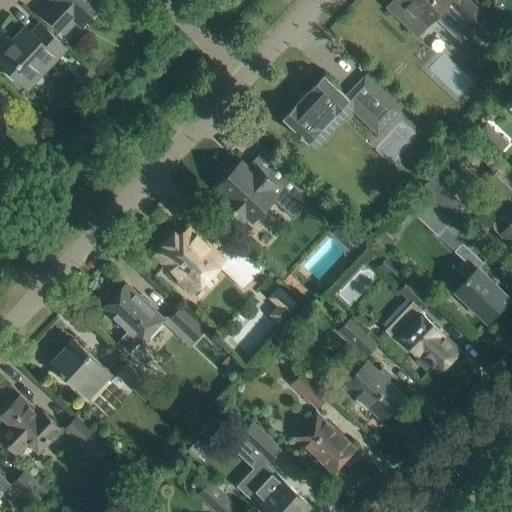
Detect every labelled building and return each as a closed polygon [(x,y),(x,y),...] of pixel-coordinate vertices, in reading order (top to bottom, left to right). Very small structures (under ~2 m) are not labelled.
[(104,1),(102,0),(51,0),(41,11),(64,33),(76,20),(81,25),(104,1)] [(394,0),(388,7),(402,21),(418,35),(436,16),(462,40),(460,42),(461,43),(485,17),(466,0),(394,0)] [(66,47),(56,38),(42,24),(33,33),(27,27),(8,47),(5,44),(0,48),(0,62),(27,88),(28,87),(26,86),(44,66),(46,68),(66,47)] [(324,74),(283,118),(297,132),(308,142),(350,96),(385,129),(402,111),(400,110),(405,106),(383,85),(382,86),(368,72),(346,95),(324,74)] [(101,81),(93,89),(103,99),(111,90),(101,81)] [(0,117),(6,123),(18,109),(0,91),(0,117)] [(486,123),(474,136),(495,156),(507,144),(486,123)] [(228,205),(214,220),(222,227),(229,220),(233,223),(239,223),(243,219),(244,220),(248,215),(253,219),(273,198),(281,190),(301,209),(307,202),(317,212),(322,206),(312,197),(309,193),(292,177),(278,164),(267,175),(257,166),(252,171),(247,167),(241,161),(229,175),(225,174),(221,179),(221,183),(218,186),(228,196),(224,201),(228,205)] [(488,179),(507,198),(511,193),(511,175),(501,165),(488,179)] [(437,171),(422,187),(442,207),(458,190),(437,171)] [(423,193),(409,209),(438,236),(454,251),(465,261),(457,269),(467,278),(456,290),(473,307),(488,321),(510,298),(495,284),(478,267),(483,261),(463,243),(469,236),(451,219),(423,193)] [(511,220),(511,221),(505,216),(500,216),(493,223),(494,228),(500,233),(511,244),(511,220)] [(357,235),(338,219),(328,230),(345,247),(357,235)] [(165,244),(154,255),(181,280),(182,279),(181,279),(187,272),(201,285),(200,285),(201,286),(219,266),(225,260),(250,284),(265,267),(233,238),(219,253),(211,245),(190,225),(180,236),(175,232),(164,243),(165,244)] [(398,243),(387,233),(379,242),(390,252),(398,243)] [(399,262),(392,270),(405,282),(400,288),(413,299),(423,308),(434,297),(411,277),(414,274),(399,262)] [(128,330),(117,343),(144,368),(153,357),(146,350),(146,344),(143,341),(163,319),(126,284),(104,307),(128,330)] [(280,285),(268,298),(277,306),(288,317),(300,305),(280,285)] [(441,333),(442,332),(422,313),(425,310),(423,308),(413,299),(385,330),(398,342),(401,338),(420,355),(421,354),(439,371),(459,350),(441,333)] [(171,315),(196,339),(207,328),(181,303),(171,315)] [(351,317),(339,329),(367,355),(378,343),(351,317)] [(64,373),(70,379),(89,398),(111,374),(74,339),(52,362),(58,368),(57,369),(63,374),(64,373)] [(157,387),(128,360),(117,372),(145,399),(157,387)] [(405,396),(367,360),(345,383),(383,419),(405,396)] [(329,395),(303,370),(291,382),(317,407),(329,395)] [(0,436),(17,453),(28,442),(39,451),(61,428),(44,412),(41,415),(20,395),(1,416),(10,424),(0,435),(0,436)] [(355,448),(317,413),(295,436),(333,472),(355,448)] [(107,444),(76,415),(65,428),(96,457),(96,456),(101,461),(109,453),(103,448),(107,444)] [(252,421),(240,434),(270,461),(282,449),(252,421)] [(262,460),(238,485),(259,505),(262,503),(271,511),(305,511),(311,506),(297,492),(273,470),(262,460)] [(47,491),(25,470),(13,483),(35,503),(40,498),(43,500),(48,494),(46,492),(47,491)] [(0,491),(8,483),(0,475),(0,491)] [(208,482),(198,492),(219,511),(228,511),(234,506),(208,482)]
